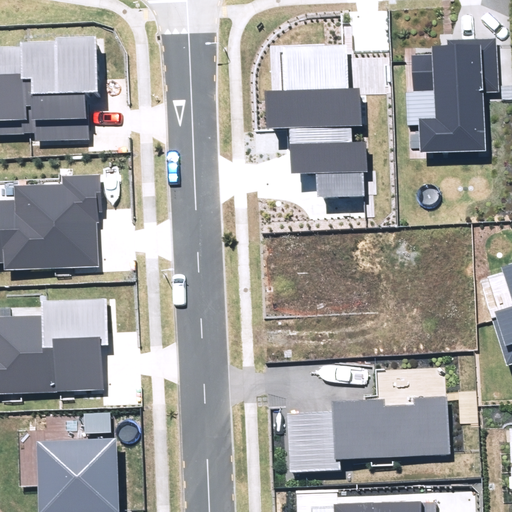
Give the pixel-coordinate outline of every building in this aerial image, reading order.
[(0,134),(35,133),(35,141),(86,140),(85,92),(99,92),(97,35),(57,37),(57,41),(21,42),(21,47),(0,47),(0,134)] [(421,154),(486,150),(483,93),(499,92),(497,38),(447,40),(447,46),(432,46),(432,55),(411,56),(413,93),(404,93),(406,126),(419,125),(421,154)] [(316,172),(317,197),(365,196),(364,173),(369,173),(368,141),(353,142),(352,127),(362,127),(360,88),(348,88),(347,47),(282,49),(283,92),(265,92),(266,129),(289,128),(291,173),(316,172)] [(0,262),(4,262),(4,271),(99,267),(97,222),(100,222),(99,212),(103,212),(101,174),(62,176),(63,184),(15,186),(16,201),(0,201),(0,262)] [(511,264),(502,268),(511,298),(511,306),(495,312),(497,317),(491,319),(507,366),(511,364),(511,264)] [(0,392),(103,388),(101,347),(107,346),(105,299),(42,301),(43,316),(0,317),(0,392)] [(286,415),(289,473),(342,470),(342,460),(450,454),(447,396),(413,398),(414,404),(383,406),(383,399),(331,402),(332,412),(286,415)] [(84,413),(85,433),(111,432),(110,412),(84,413)] [(118,511),(117,438),(36,441),(38,511),(118,511)] [(437,511),(437,501),(335,506),(335,511),(437,511)]
